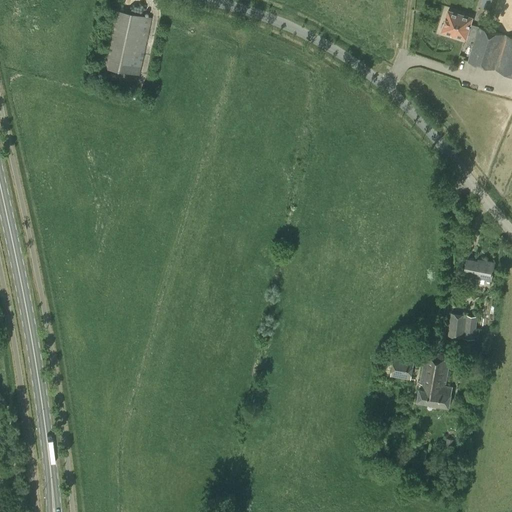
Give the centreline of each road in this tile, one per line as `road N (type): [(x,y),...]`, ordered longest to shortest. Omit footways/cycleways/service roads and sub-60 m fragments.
road 1 (unclassified): [(511,236),(381,83),(260,18),(203,0)]
road 2 (secondary): [(54,511),(38,359),(0,170)]
